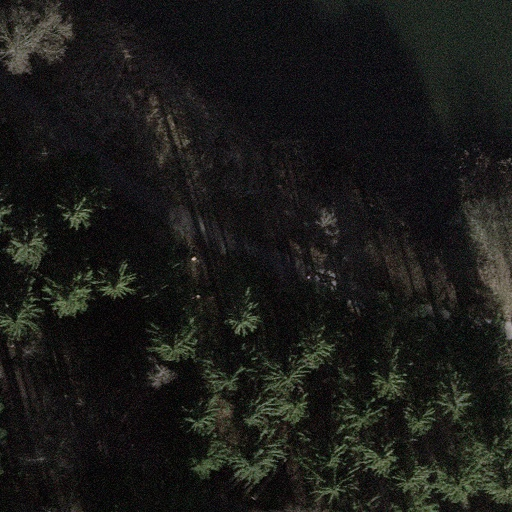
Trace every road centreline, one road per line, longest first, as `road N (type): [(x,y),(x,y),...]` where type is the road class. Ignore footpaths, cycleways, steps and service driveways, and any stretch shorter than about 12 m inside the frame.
road 1 (track): [(511,332),(372,297),(196,224),(104,164),(0,79)]
road 2 (track): [(30,390),(217,511)]
